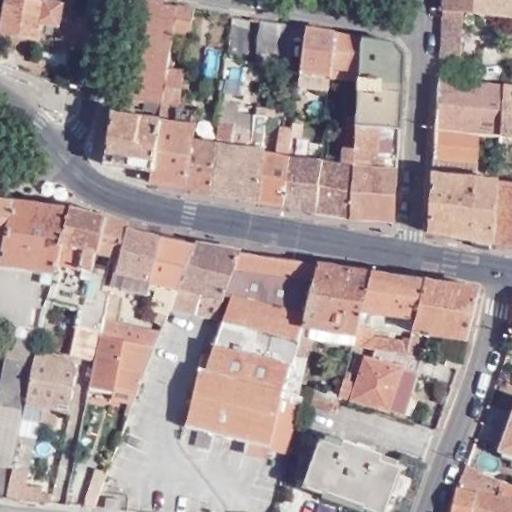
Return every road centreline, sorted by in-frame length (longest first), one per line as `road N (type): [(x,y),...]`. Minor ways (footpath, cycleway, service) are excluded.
road 1 (secondary): [(112,198),(407,255)]
road 2 (residential): [(420,511),(484,333),(494,271)]
road 3 (residential): [(417,34),(407,255)]
road 4 (residential): [(417,34),(227,0)]
road 5 (residential): [(57,151),(80,127),(98,0)]
